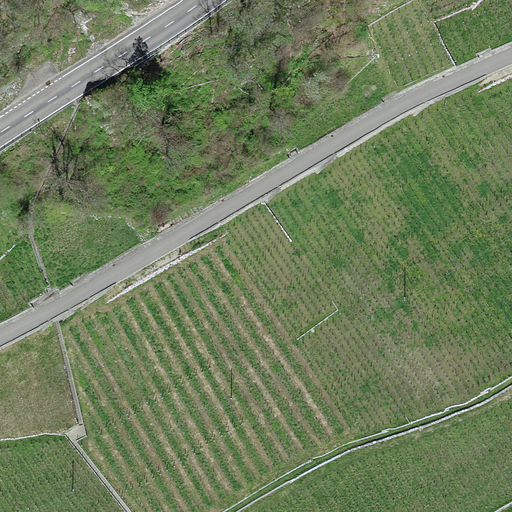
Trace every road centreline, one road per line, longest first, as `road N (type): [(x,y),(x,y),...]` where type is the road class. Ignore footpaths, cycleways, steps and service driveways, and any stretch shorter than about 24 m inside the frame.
road 1 (unclassified): [(0,335),(511,61)]
road 2 (tertiary): [(0,133),(205,0)]
